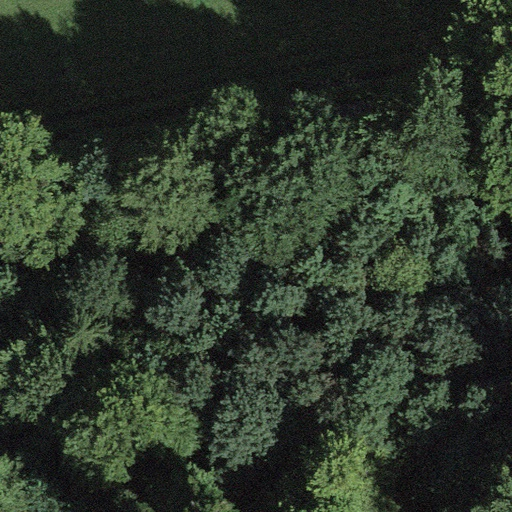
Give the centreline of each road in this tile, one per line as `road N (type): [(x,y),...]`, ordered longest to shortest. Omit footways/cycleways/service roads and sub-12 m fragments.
road 1 (residential): [(511,80),(0,197)]
road 2 (track): [(0,482),(157,481),(377,511)]
